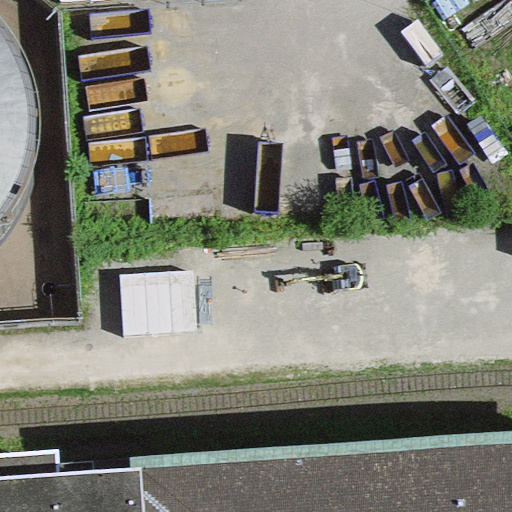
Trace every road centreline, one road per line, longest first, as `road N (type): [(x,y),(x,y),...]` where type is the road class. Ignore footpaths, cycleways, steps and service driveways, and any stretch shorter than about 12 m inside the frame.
road 1 (unknown): [(0,373),(511,339)]
road 2 (unknown): [(384,0),(321,14),(155,24)]
